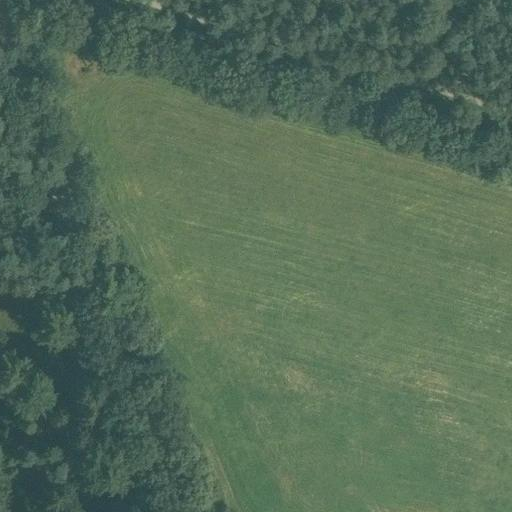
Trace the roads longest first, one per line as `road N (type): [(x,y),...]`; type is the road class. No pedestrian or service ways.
road 1 (track): [(0,24),(191,511)]
road 2 (track): [(511,135),(48,0)]
